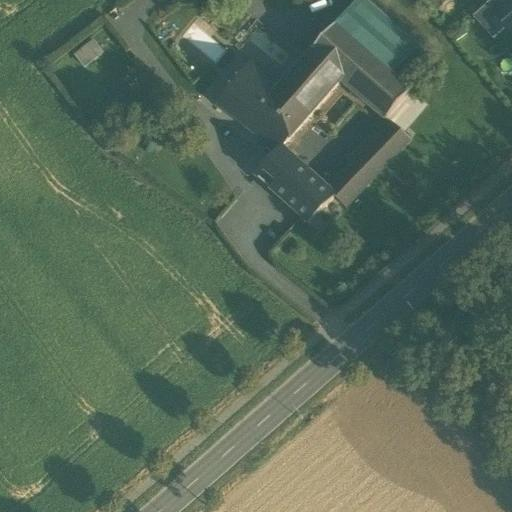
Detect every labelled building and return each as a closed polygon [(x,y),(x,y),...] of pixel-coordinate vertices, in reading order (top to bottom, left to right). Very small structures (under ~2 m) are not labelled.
[(362,0),(357,0),(336,26),(394,77),(419,49),(362,0)] [(485,7),(500,24),(511,14),(511,1),(511,0),(492,0),(485,7)] [(473,17),(488,35),(500,24),(485,7),(473,17)] [(344,83),(388,122),(413,93),(394,77),(336,26),(311,54),(344,83)] [(91,39),(71,53),(81,67),(101,53),(91,39)] [(303,129),(344,83),(311,54),(287,82),(296,90),(280,109),(303,129)] [(217,105),(277,153),(280,150),(282,152),(303,129),(280,109),(296,90),(287,82),(284,85),(254,63),(217,105)] [(393,126),(330,193),(335,197),(334,199),(345,208),(411,140),(403,133),(427,106),(413,93),(388,122),(393,126)] [(255,177),(273,193),(299,167),(282,152),(280,150),(277,153),(255,177)] [(330,193),(299,167),(273,193),(308,224),(334,199),(335,197),(330,193)]
